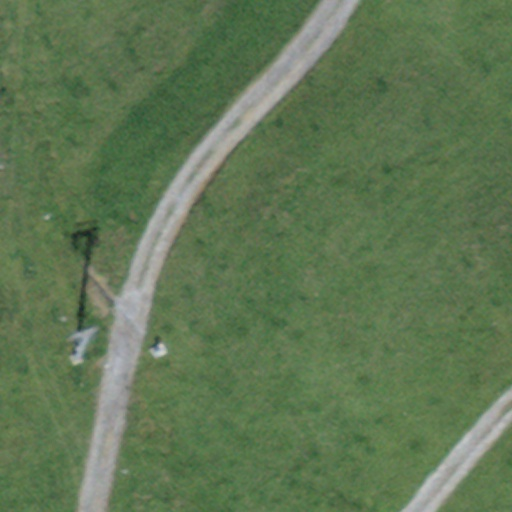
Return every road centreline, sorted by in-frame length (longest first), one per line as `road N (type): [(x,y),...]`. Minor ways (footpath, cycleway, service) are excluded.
road 1 (track): [(89,511),(129,312),(172,212),(319,31),(335,0)]
road 2 (track): [(511,406),(423,511)]
